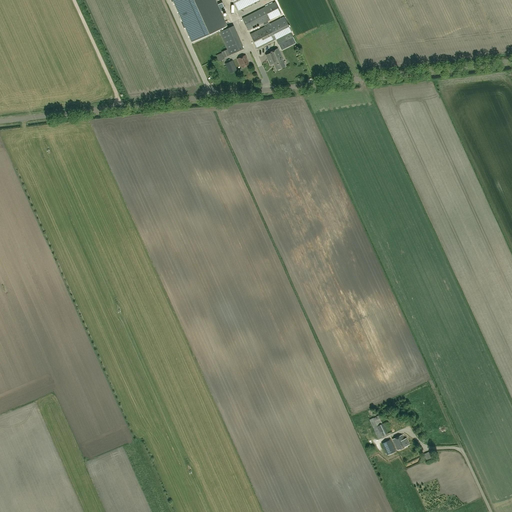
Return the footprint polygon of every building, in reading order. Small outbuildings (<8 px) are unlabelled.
[(172,0),(192,42),(227,26),(215,0),(172,0)] [(233,0),(238,11),(259,0),(233,0)] [(257,49),(276,39),(280,46),(283,44),(290,41),(294,39),(291,32),(292,32),(285,17),(269,25),(267,21),(281,14),(275,2),(242,19),(248,30),(263,23),(265,27),(250,34),(257,49)] [(241,42),(226,48),(230,55),(244,49),(241,42)] [(270,65),(275,63),(275,65),(277,70),(285,66),(280,56),(281,55),(278,49),(269,53),(266,55),(270,65)] [(246,55),(237,59),(241,68),(250,64),(246,55)] [(232,60),(225,64),(229,73),(237,70),(232,60)] [(382,424),(378,415),(370,420),(379,439),(382,437),(387,434),(382,423),(382,424)] [(409,445),(406,438),(404,439),(402,435),(392,439),(397,450),(409,445)] [(382,444),(387,455),(396,451),(390,440),(382,444)]
